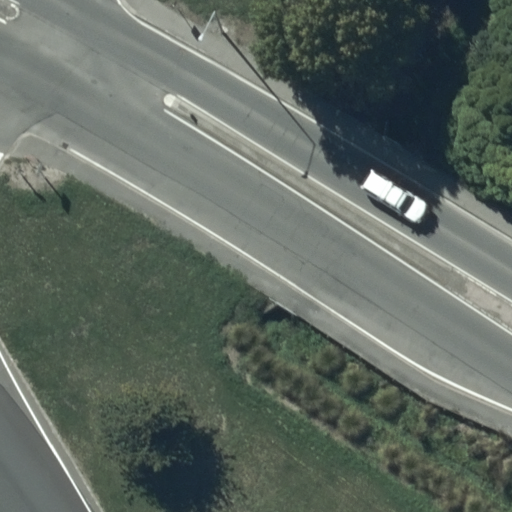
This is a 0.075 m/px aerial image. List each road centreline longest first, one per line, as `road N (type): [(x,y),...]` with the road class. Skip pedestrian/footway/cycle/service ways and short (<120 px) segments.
road 1 (tertiary): [(511,368),(268,212),(20,77)]
road 2 (trunk): [(64,0),(511,266)]
